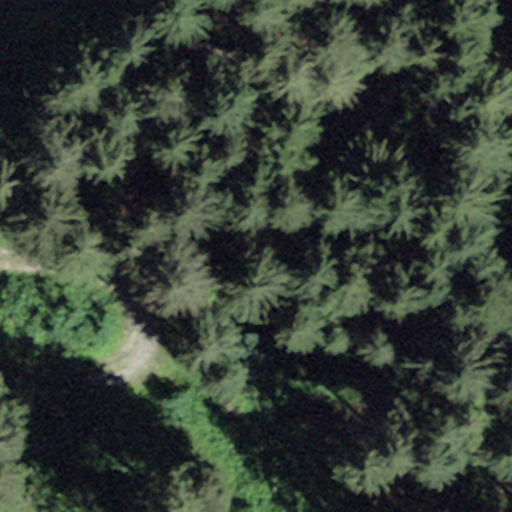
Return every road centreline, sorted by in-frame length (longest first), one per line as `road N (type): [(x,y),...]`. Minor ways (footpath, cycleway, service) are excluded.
road 1 (track): [(511,178),(289,87),(110,0)]
road 2 (track): [(0,256),(80,264),(132,291),(154,322),(152,355),(123,371),(0,366)]
